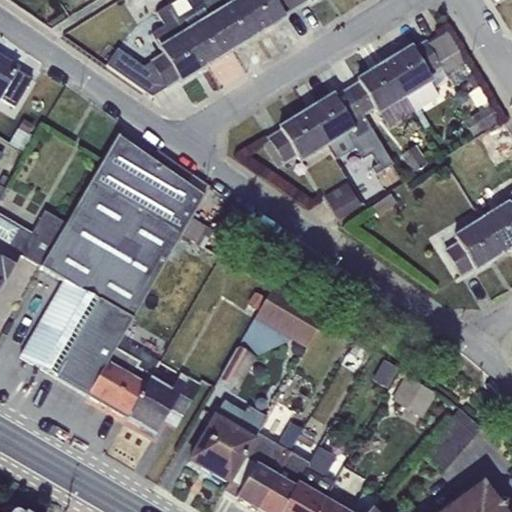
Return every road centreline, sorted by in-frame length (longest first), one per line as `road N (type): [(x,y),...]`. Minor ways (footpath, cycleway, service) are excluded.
road 1 (residential): [(474,345),(187,147)]
road 2 (residential): [(187,147),(197,128),(404,0)]
road 3 (residential): [(187,147),(0,14)]
road 4 (secondary): [(129,511),(0,435)]
